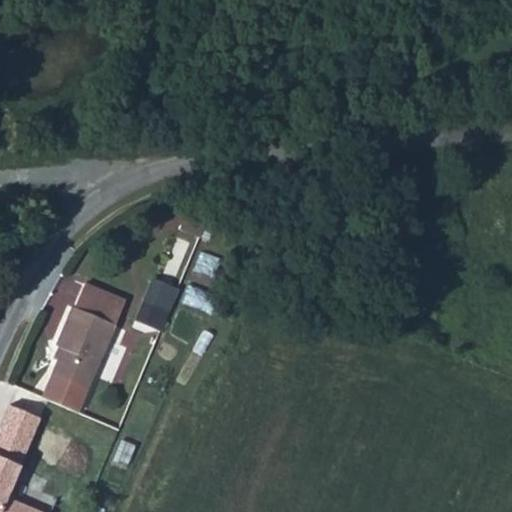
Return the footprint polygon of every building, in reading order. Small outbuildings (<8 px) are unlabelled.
[(180,228),(202,237),(210,219),(188,210),(180,228)] [(147,277),(129,319),(157,330),(175,289),(147,277)] [(61,349),(52,374),(88,388),(98,362),(121,302),(79,285),(69,309),(68,309),(54,346),(61,349)] [(0,458),(0,492),(12,463),(0,458)] [(0,511),(37,511),(0,496),(0,511)]
